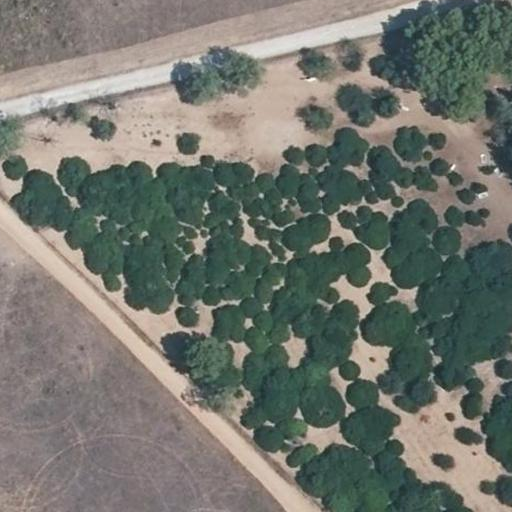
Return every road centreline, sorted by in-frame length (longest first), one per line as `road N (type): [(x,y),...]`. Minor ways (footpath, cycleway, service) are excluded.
road 1 (unclassified): [(447,0),(0,110)]
road 2 (track): [(0,199),(307,511)]
